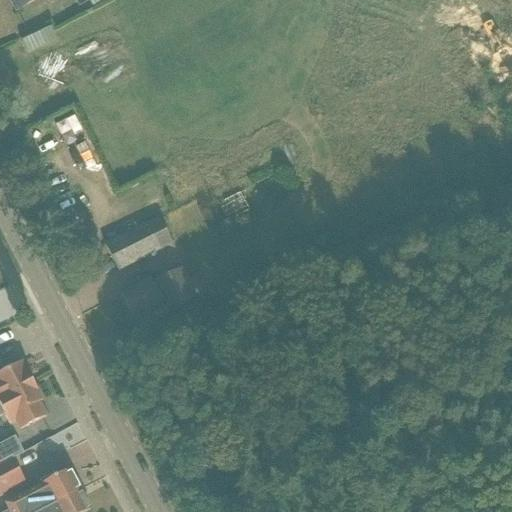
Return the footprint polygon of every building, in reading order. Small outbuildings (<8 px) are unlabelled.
[(9,0),(15,11),(33,1),(35,0),(9,0)] [(90,0),(89,1),(93,9),(109,0),(90,0)] [(123,0),(114,4),(150,78),(309,0),(123,0)] [(217,203),(227,223),(250,212),(239,192),(217,203)] [(104,246),(117,272),(171,244),(158,219),(104,246)] [(121,295),(134,322),(146,316),(149,321),(208,291),(200,276),(188,282),(181,270),(153,285),(150,280),(121,295)] [(0,398),(31,382),(21,363),(0,373),(0,398)] [(44,418),(37,404),(41,402),(31,382),(0,398),(0,416),(3,415),(9,426),(15,423),(19,431),(44,418)] [(0,493),(22,482),(11,460),(0,466),(0,493)] [(14,506),(2,511),(39,511),(79,492),(70,473),(55,481),(53,477),(40,484),(42,488),(13,503),(14,506)] [(86,511),(89,511),(79,492),(39,511),(86,511)]
